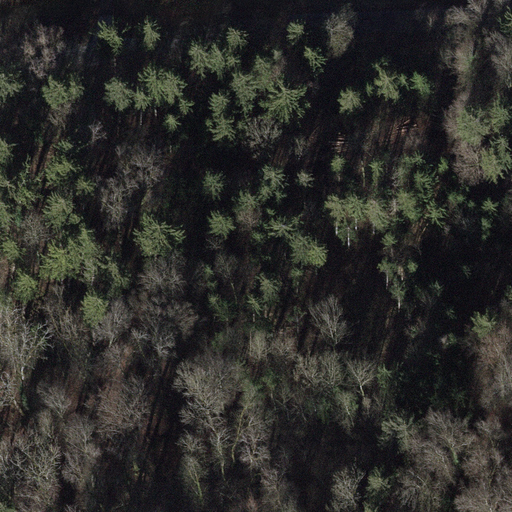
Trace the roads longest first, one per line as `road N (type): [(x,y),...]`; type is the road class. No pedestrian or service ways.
road 1 (track): [(0,460),(25,433),(80,416),(323,443),(511,445)]
road 2 (tertiary): [(0,75),(200,33),(511,12)]
road 3 (track): [(0,180),(294,170),(433,142),(511,137)]
